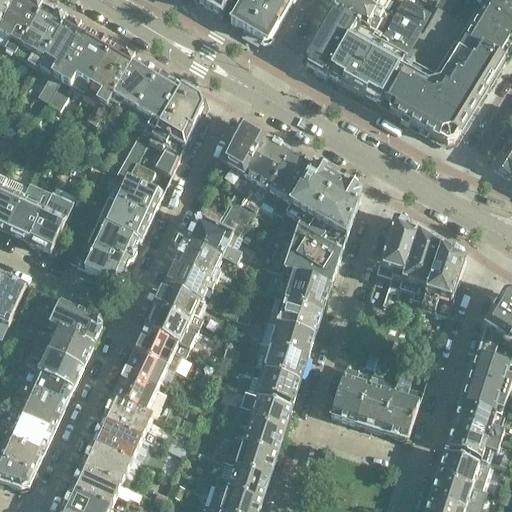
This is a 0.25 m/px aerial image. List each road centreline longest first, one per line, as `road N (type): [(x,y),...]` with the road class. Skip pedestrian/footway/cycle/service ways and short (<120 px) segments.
road 1 (residential): [(306,439),(387,169)]
road 2 (residential): [(132,318),(239,82)]
road 3 (residential): [(495,232),(414,473)]
road 4 (residential): [(44,511),(132,318)]
road 5 (secondary): [(239,82),(99,0)]
road 6 (residential): [(132,318),(0,256)]
road 7 (secondary): [(387,169),(265,97)]
road 8 (residential): [(448,206),(511,98)]
